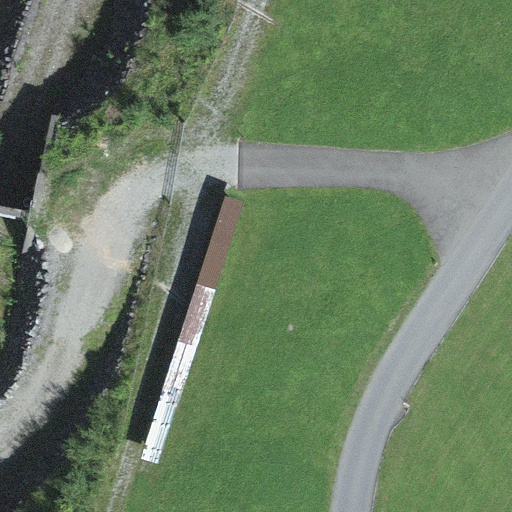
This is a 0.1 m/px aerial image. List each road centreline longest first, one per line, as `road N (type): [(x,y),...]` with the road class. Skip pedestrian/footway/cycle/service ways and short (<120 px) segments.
road 1 (track): [(501,205),(375,173),(157,174),(102,243),(72,353),(0,469)]
road 2 (unclassified): [(511,185),(382,393),(348,511)]
